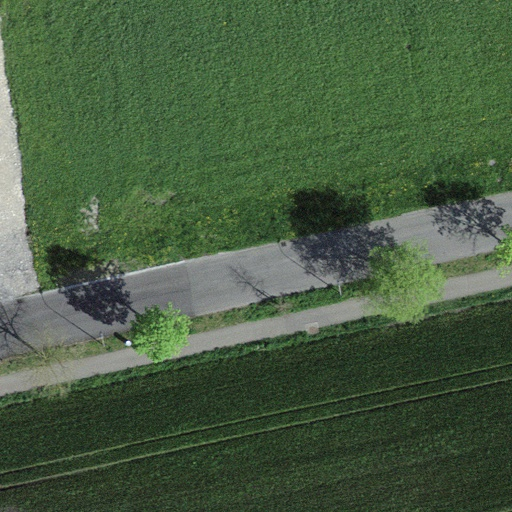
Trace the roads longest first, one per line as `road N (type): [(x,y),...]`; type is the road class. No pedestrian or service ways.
road 1 (residential): [(511,219),(172,293)]
road 2 (residential): [(172,293),(137,0)]
road 3 (residential): [(172,293),(0,330)]
